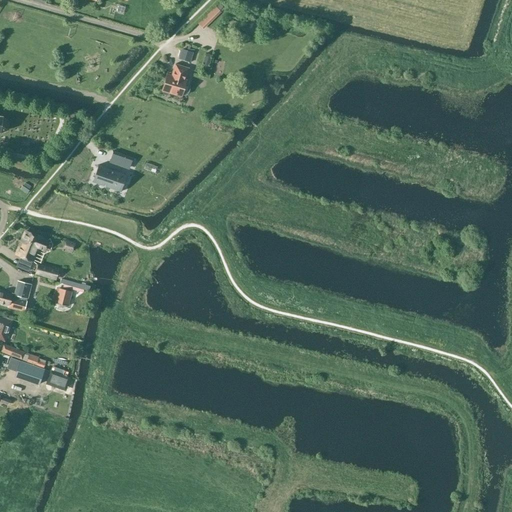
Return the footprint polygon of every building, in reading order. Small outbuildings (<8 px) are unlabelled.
[(217,1),(197,22),(203,27),(222,6),(217,1)] [(257,36),(261,19),(248,16),(244,33),(257,36)] [(178,59),(191,62),(194,52),(181,49),(178,59)] [(212,55),(205,53),(201,66),(208,68),(212,55)] [(162,91),(162,93),(163,94),(167,95),(169,95),(169,93),(182,97),(186,81),(185,81),(189,69),(175,65),(172,76),(167,74),(162,91)] [(0,116),(0,132),(0,133),(7,130),(9,122),(2,117),(0,116)] [(113,150),(109,163),(129,170),(133,157),(113,150)] [(98,165),(92,182),(120,192),(121,191),(118,191),(124,174),(126,175),(98,165)] [(24,230),(16,252),(15,254),(35,262),(39,250),(46,252),(51,240),(44,238),(44,237),(24,230)] [(76,243),(65,240),(63,248),(74,251),(76,243)] [(37,264),(33,275),(55,281),(58,271),(37,264)] [(31,284),(17,281),(14,295),(28,299),(31,284)] [(52,302),(69,306),(72,291),(56,287),(52,302)] [(11,295),(0,292),(0,302),(8,305),(8,307),(24,312),(27,302),(11,297),(11,295)] [(0,316),(0,338),(4,340),(6,333),(7,334),(11,321),(0,316)] [(0,351),(21,360),(25,352),(3,343),(0,351)] [(46,368),(46,366),(44,365),(45,363),(38,361),(39,357),(29,354),(27,362),(46,368)] [(55,357),(53,362),(63,365),(64,360),(55,357)] [(15,377),(38,385),(43,369),(21,362),(17,372),(15,377)] [(53,383),(53,371),(43,371),(43,382),(53,383)] [(11,392),(9,399),(27,403),(28,396),(11,392)] [(30,399),(41,403),(43,397),(33,393),(30,399)] [(11,400),(0,396),(0,403),(9,406),(11,400)]
